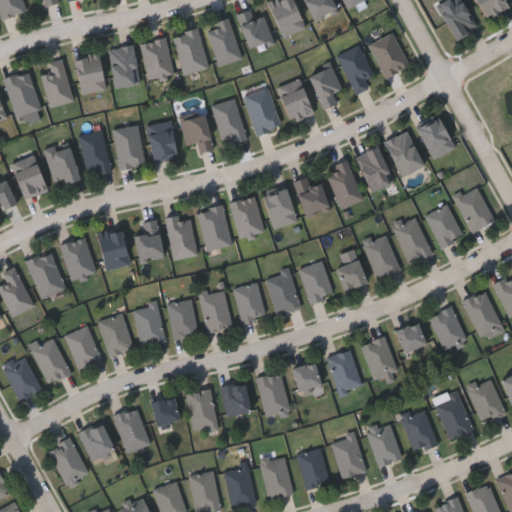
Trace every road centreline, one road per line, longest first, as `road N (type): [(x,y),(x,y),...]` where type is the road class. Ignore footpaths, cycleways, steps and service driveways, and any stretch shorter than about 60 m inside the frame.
road 1 (residential): [(0,243),(63,211),(253,165),(353,125),(511,36)]
road 2 (residential): [(511,243),(479,265),(287,345),(113,389),(10,435)]
road 3 (residential): [(511,203),(400,0)]
road 4 (residential): [(0,52),(198,0)]
road 5 (residential): [(511,439),(335,511)]
